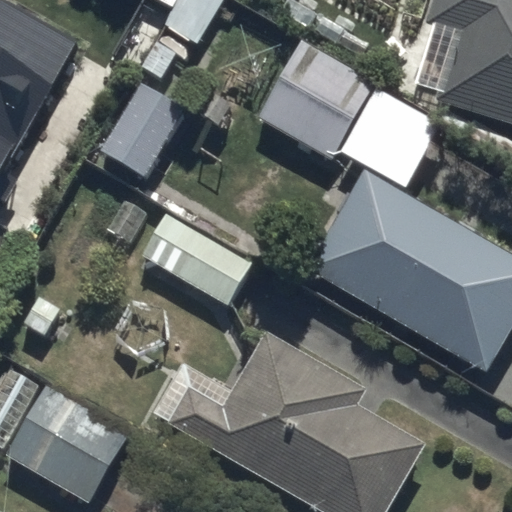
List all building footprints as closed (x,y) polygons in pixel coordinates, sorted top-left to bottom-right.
[(0,0),(0,189),(81,38),(7,0),(0,0)] [(223,0),(179,0),(164,28),(197,46),(223,0)] [(511,0),(438,0),(429,26),(458,36),(438,96),(511,120),(511,0)] [(374,87),(299,44),(258,115),(333,157),(355,120),(374,87)] [(186,115),(142,89),(101,160),(146,185),(186,115)] [(511,334),(511,257),(368,174),(312,272),(489,375),(511,334)] [(259,260),(165,207),(137,257),(231,310),(259,260)] [(275,330),(241,388),(189,358),(158,412),(176,422),(331,511),(393,511),(434,441),(363,400),(372,385),(275,330)] [(52,385),(12,455),(94,502),(134,431),(52,385)]
